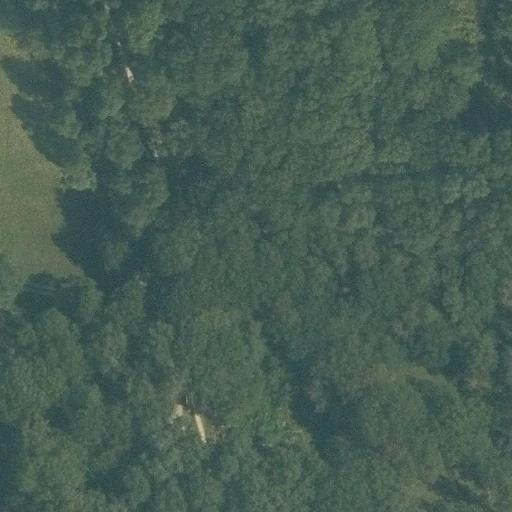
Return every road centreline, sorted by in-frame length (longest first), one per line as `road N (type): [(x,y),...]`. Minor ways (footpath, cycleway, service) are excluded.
road 1 (track): [(41,0),(158,318),(184,511)]
road 2 (track): [(158,318),(0,278)]
